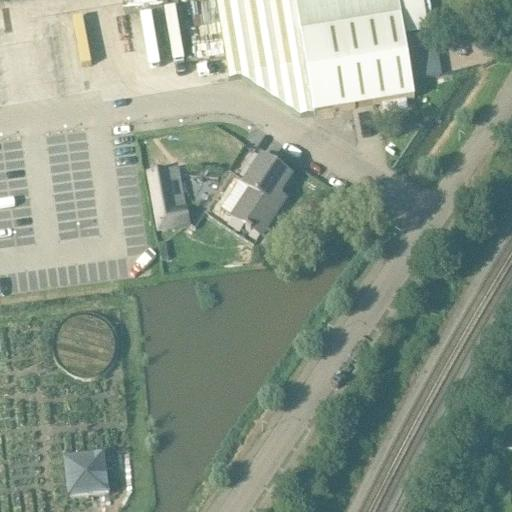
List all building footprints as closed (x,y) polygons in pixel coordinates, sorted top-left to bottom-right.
[(214,0),(228,83),(241,81),(299,119),(312,117),(314,118),(413,102),(403,39),(427,35),(421,0),(214,0)] [(212,61),(210,49),(84,70),(86,81),(212,61)] [(290,181),(261,161),(242,189),(249,193),(231,220),(260,239),(284,203),(278,198),(290,181)] [(165,173),(146,176),(157,235),(188,229),(184,210),(173,212),(165,173)] [(114,355),(115,348),(114,342),(112,337),(110,332),(106,327),(101,323),(96,321),(91,319),(86,318),(78,319),(73,321),(68,323),(64,327),(60,332),(57,337),(55,342),(55,348),(55,355),(57,359),(59,364),(62,368),(66,372),(72,375),(76,377),(83,378),(89,378),(95,376),(101,374),(105,371),(109,366),(112,361),(114,355)] [(107,498),(102,458),(62,463),(67,503),(107,498)]
